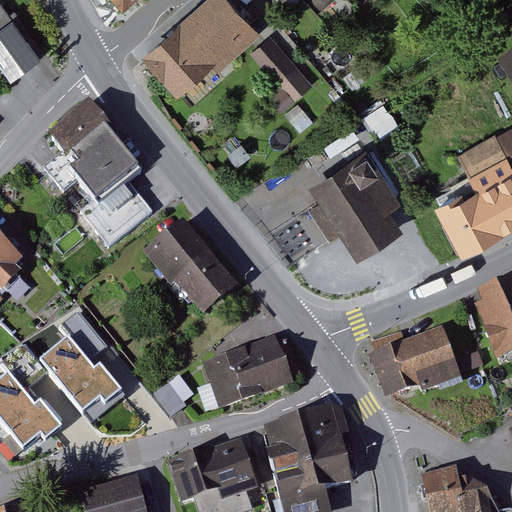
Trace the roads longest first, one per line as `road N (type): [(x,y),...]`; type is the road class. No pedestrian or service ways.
road 1 (residential): [(0,488),(264,420),(342,378)]
road 2 (tertiary): [(312,344),(100,65)]
road 3 (residential): [(511,261),(312,344)]
road 4 (residential): [(380,436),(417,434),(511,494)]
road 5 (residential): [(0,167),(100,65)]
